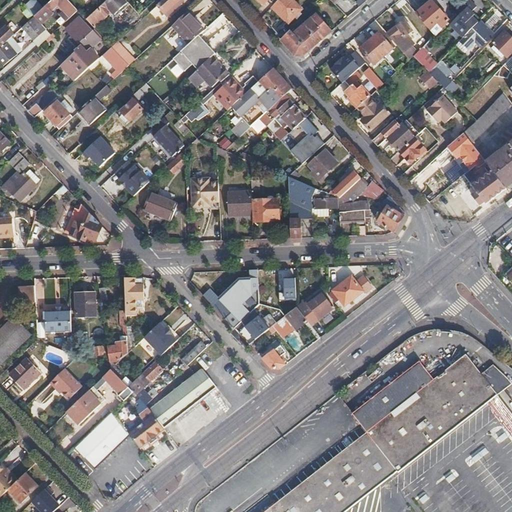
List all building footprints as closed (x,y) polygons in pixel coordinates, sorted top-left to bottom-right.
[(34,15),(47,4),(45,2),(43,5),(37,0),(29,0),(25,4),(34,15)] [(51,0),(47,4),(34,15),(41,23),(53,12),(51,10),(58,4),(63,9),(59,13),(66,20),(78,9),(68,0),(51,0)] [(115,13),(128,1),(126,0),(106,0),(105,2),(86,19),(94,27),(113,10),(115,13)] [(170,9),(179,0),(162,0),(154,8),(161,16),(160,17),(162,20),(171,11),(170,9)] [(171,11),(183,0),(179,0),(170,9),(171,11)] [(292,0),(278,0),(272,8),(288,24),(301,9),(292,0)] [(433,0),(417,13),(435,35),(449,20),(433,0)] [(450,25),(463,38),(478,22),(472,17),(474,15),(471,12),(476,7),(468,0),(464,0),(457,8),(462,13),(450,25)] [(204,30),(187,11),(172,25),(178,31),(189,44),(196,37),(204,30)] [(94,27),(86,19),(80,12),(69,22),(64,26),(79,42),(95,28),(94,27)] [(290,31),(281,39),(295,55),(303,55),(333,30),(318,13),(294,35),(290,31)] [(207,42),(224,27),(217,18),(204,30),(196,37),(199,39),(201,39),(204,42),(207,42)] [(404,19),(387,33),(403,52),(412,45),(414,44),(408,37),(415,31),(404,19)] [(479,23),(461,42),(469,50),(476,42),(482,47),(493,36),(479,23)] [(15,33),(7,24),(0,30),(0,46),(3,44),(13,35),(15,33)] [(33,36),(23,26),(22,26),(15,33),(13,35),(23,45),(33,36)] [(46,28),(34,40),(38,45),(51,33),(46,28)] [(102,36),(95,28),(79,42),(80,44),(76,48),(91,63),(98,58),(89,50),(92,47),(92,45),(102,36)] [(229,41),(237,33),(233,29),(225,37),(229,41)] [(189,44),(178,31),(174,35),(174,39),(183,49),(189,44)] [(380,32),(370,40),(384,56),(393,48),(380,32)] [(511,38),(506,32),(495,43),(508,56),(511,52),(511,38)] [(134,59),(117,40),(111,46),(128,64),(134,59)] [(384,56),(370,40),(361,49),(367,55),(365,58),(369,63),(372,61),(374,64),(384,56)] [(16,51),(10,44),(6,46),(3,44),(0,46),(0,59),(3,64),(14,58),(13,53),(16,51)] [(417,51),(412,45),(403,52),(409,58),(417,51)] [(128,64),(111,46),(106,51),(123,69),(128,64)] [(423,47),(414,57),(429,70),(429,71),(430,72),(435,67),(437,65),(427,55),(429,53),(423,47)] [(74,80),(92,64),(91,63),(76,48),(74,50),(75,51),(62,63),(60,65),(74,80)] [(331,69),(343,83),(346,81),(357,71),(366,63),(356,51),(350,56),(349,54),(343,59),(342,58),(336,64),(337,64),(331,69)] [(223,76),(223,70),(226,67),(214,54),(189,77),(197,86),(204,79),(210,85),(218,77),(219,77),(223,76)] [(231,72),(226,67),(223,70),(223,76),(219,77),(222,81),(231,72)] [(438,81),(443,86),(446,88),(450,83),(435,67),(430,72),(438,81)] [(286,94),(292,89),(274,68),(262,79),(250,89),(246,93),(233,105),(217,120),(226,129),(232,123),(243,134),(261,118),(272,107),(275,104),(286,94)] [(384,84),(370,68),(366,72),(380,87),(384,84)] [(351,101),(357,108),(369,97),(370,97),(370,96),(361,86),(358,89),(356,86),(355,88),(353,85),(362,76),(357,71),(346,81),(351,87),(346,91),(353,99),(351,101)] [(430,72),(429,71),(421,78),(426,83),(425,84),(430,89),(431,88),(438,81),(430,72)] [(250,89),(262,79),(256,74),(245,84),(250,89)] [(146,83),(138,75),(132,81),(134,83),(125,91),(130,97),(132,96),(141,87),(146,83)] [(169,96),(152,77),(146,83),(151,88),(163,101),(169,96)] [(233,105),(246,93),(233,78),(214,95),(215,95),(225,105),(226,106),(230,102),(233,105)] [(452,80),(450,83),(446,88),(449,93),(457,85),(452,80)] [(139,99),(151,88),(146,83),(141,87),(132,96),(134,98),(142,107),(144,105),(139,99)] [(34,117),(46,106),(58,95),(51,88),(28,110),(34,117)] [(90,122),(105,109),(97,100),(105,93),(101,89),(82,106),(79,109),(90,122)] [(306,117),(286,94),(275,104),(284,115),(282,117),(286,122),(293,129),(306,117)] [(477,121),(464,133),(472,143),(511,103),(504,94),(484,114),(477,121)] [(220,111),(225,105),(215,95),(210,100),(220,111)] [(427,109),(434,117),(438,114),(441,118),(444,121),(456,110),(442,95),(427,109)] [(182,111),(169,96),(163,101),(172,111),(177,116),(182,111)] [(369,97),(357,108),(365,117),(361,121),(371,131),(390,113),(384,107),(381,109),(370,97),(369,97)] [(128,123),(144,109),(142,107),(134,98),(122,110),(124,112),(120,116),(128,123)] [(72,116),(65,108),(68,106),(63,101),(61,103),(57,100),(44,112),(56,125),(61,120),(64,123),(72,116)] [(467,102),(463,106),(477,121),(484,114),(480,110),(478,112),(467,102)] [(186,126),(200,113),(194,107),(180,119),(186,126)] [(266,123),(277,112),(272,107),(261,118),(266,123)] [(164,117),(149,131),(175,159),(178,156),(185,150),(187,148),(166,125),(169,122),(164,117)] [(318,131),(306,117),(293,129),(299,135),(305,142),(318,131)] [(398,118),(373,141),(378,146),(388,137),(403,123),(398,118)] [(293,129),(286,122),(282,126),(283,126),(289,133),(293,129)] [(403,123),(388,137),(400,151),(415,137),(419,133),(413,126),(408,130),(403,123)] [(286,136),(289,133),(283,126),(275,134),(281,141),(286,136)] [(0,152),(11,143),(0,131),(0,152)] [(464,133),(449,146),(458,158),(461,156),(472,169),(477,165),(480,162),(483,165),(487,162),(472,143),(464,133)] [(85,150),(96,140),(90,134),(79,144),(85,150)] [(305,142),(299,135),(295,138),(297,141),(299,141),(302,145),(305,142)] [(415,137),(400,151),(411,164),(417,158),(419,160),(428,151),(415,137)] [(498,153),(487,162),(493,170),(506,187),(511,182),(511,142),(510,143),(498,153)] [(74,159),(85,150),(79,144),(68,153),(74,159)] [(225,155),(228,150),(217,145),(217,153),(225,155)] [(31,163),(20,151),(11,160),(22,172),(31,163)] [(301,166),(308,159),(303,153),(286,168),(291,175),(301,166)] [(316,170),(312,172),(321,181),(326,176),(324,174),(332,167),(333,166),(321,154),(310,164),(316,170)] [(171,173),(183,162),(178,156),(175,159),(173,160),(166,167),(171,173)] [(258,178),(258,163),(249,159),(250,179),(258,178)] [(123,188),(132,198),(151,181),(135,164),(134,165),(129,160),(115,173),(120,178),(119,179),(125,187),(123,188)] [(316,170),(310,164),(308,166),(312,172),(316,170)] [(296,179),(305,170),(301,166),(291,175),(290,176),(296,179)] [(15,167),(3,180),(14,192),(18,189),(25,197),(38,185),(36,182),(26,172),(25,171),(22,174),(15,167)] [(40,179),(31,168),(26,172),(36,182),(40,179)] [(506,187),(493,170),(473,185),(487,204),(506,188),(506,187)] [(339,198),(362,178),(356,171),(335,190),(333,188),(329,192),(337,196),(339,198)] [(470,171),(464,175),(471,183),(476,179),(470,171)] [(312,192),(313,186),(307,183),(296,179),(290,176),(288,175),(288,187),(309,195),(312,192)] [(367,210),(366,201),(354,202),(347,201),(370,180),(365,175),(362,178),(339,198),(339,208),(339,211),(365,210),(367,210)] [(313,218),(313,207),(312,196),(314,193),(316,187),(313,186),(312,192),(309,195),(288,187),(289,191),(290,219),(301,218),(313,218)] [(220,201),(219,191),(211,191),(211,187),(192,188),(193,216),(211,215),(211,210),(220,210),(220,201)] [(252,215),(251,191),(227,191),(228,215),(252,215)] [(339,208),(339,198),(337,196),(329,192),(327,191),(327,198),(315,199),(316,209),(339,208)] [(150,193),(144,209),(171,220),(178,204),(150,193)] [(252,201),(253,222),(272,221),(272,220),(278,220),(277,199),(275,199),(252,201)] [(95,244),(103,225),(96,218),(83,204),(81,210),(82,210),(88,214),(84,224),(77,222),(76,221),(71,235),(95,244)] [(394,231),(404,215),(386,205),(376,222),(393,232),(394,231)] [(84,224),(88,214),(82,210),(77,222),(84,224)] [(366,221),(365,210),(339,211),(340,215),(340,222),(366,221)] [(301,237),(301,218),(290,219),(290,222),(290,237),(301,237)] [(0,235),(14,234),(13,219),(0,219),(0,235)] [(290,237),(290,222),(280,223),(281,238),(290,237)] [(253,310),(259,305),(258,287),(257,269),(253,270),(250,270),(250,279),(240,280),(224,295),(213,304),(234,327),(253,310)] [(137,315),(136,295),(143,294),(143,276),(125,276),(126,302),(126,310),(127,316),(137,315)] [(332,290),(344,306),(363,292),(351,276),(332,290)] [(301,300),(302,279),(285,278),(284,299),(301,300)] [(36,302),(35,286),(21,287),(21,303),(36,302)] [(287,314),(265,286),(258,287),(259,305),(253,310),(267,329),(268,328),(272,325),(278,320),(285,315),(287,314)] [(90,316),(97,315),(94,291),(77,293),(79,314),(90,313),(90,316)] [(311,326),(333,309),(319,292),(314,296),(315,299),(308,305),(311,308),(310,309),(303,301),(296,305),(296,307),(306,320),(311,326)] [(306,320),(296,307),(287,314),(285,315),(294,329),(306,320)] [(72,328),(72,310),(44,311),(44,319),(47,319),(47,332),(62,331),(72,330),(72,328)] [(0,329),(0,364),(31,335),(13,317),(0,329)] [(278,320),(272,325),(275,329),(281,337),(287,332),(278,320)] [(169,348),(177,340),(171,334),(166,328),(160,322),(148,333),(145,337),(162,355),(169,348)] [(174,330),(169,325),(166,328),(171,334),(174,330)] [(125,355),(128,353),(135,346),(135,335),(132,334),(132,332),(127,332),(127,334),(124,334),(120,335),(120,341),(116,341),(116,345),(108,345),(110,362),(120,360),(125,355)] [(263,349),(254,338),(248,343),(258,353),(259,352),(263,349)] [(140,344),(156,359),(161,354),(145,339),(140,344)] [(191,362),(206,348),(201,342),(182,360),(187,366),(191,362)] [(47,345),(43,359),(63,366),(68,352),(47,345)] [(103,345),(94,347),(96,355),(104,354),(103,345)] [(285,365),(279,357),(284,353),(279,345),(264,356),(259,352),(258,353),(266,362),(272,369),(280,370),(285,365)] [(260,511),(342,511),(427,446),(496,392),(467,354),(435,379),(419,358),(375,393),(353,410),(367,428),(322,463),(285,492),(260,511)] [(11,374),(24,389),(41,373),(27,358),(11,374)] [(141,389),(156,375),(159,375),(161,374),(163,373),(162,369),(155,361),(150,366),(128,387),(133,392),(136,395),(141,389)] [(128,387),(111,369),(94,385),(98,389),(107,380),(112,385),(111,387),(119,395),(116,398),(122,402),(133,392),(128,387)] [(181,415),(217,387),(202,369),(184,383),(150,410),(164,428),(174,420),(181,415)] [(81,389),(64,370),(50,383),(60,394),(61,393),(69,400),(81,389)] [(86,403),(99,390),(98,389),(94,385),(93,387),(81,398),(86,403)] [(140,399),(145,393),(141,389),(136,395),(140,399)] [(146,405),(151,400),(145,393),(140,399),(146,405)] [(79,423),(93,410),(86,403),(81,398),(72,407),(67,411),(79,423)] [(150,410),(148,408),(125,428),(130,434),(140,447),(164,428),(150,410)] [(122,424),(112,412),(111,410),(89,432),(74,446),(94,468),(130,434),(125,428),(122,424)] [(79,423),(67,411),(62,416),(74,428),(79,423)] [(20,479),(14,474),(12,476),(6,470),(0,464),(0,494),(2,496),(10,489),(20,479)] [(14,474),(8,468),(6,470),(12,476),(14,474)] [(22,502),(38,486),(26,473),(20,479),(10,489),(22,502)] [(48,486),(33,501),(43,511),(53,511),(61,505),(52,495),(54,492),(48,486)]
